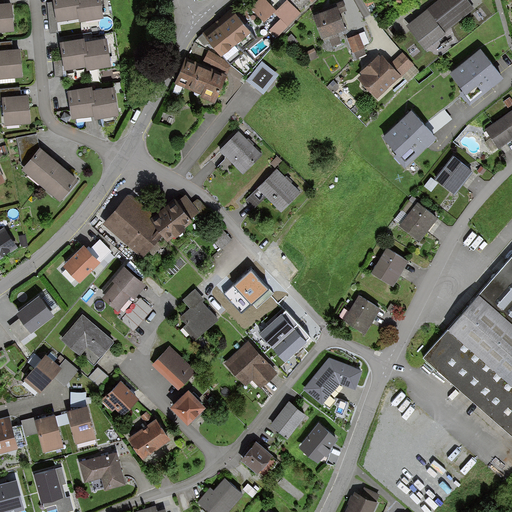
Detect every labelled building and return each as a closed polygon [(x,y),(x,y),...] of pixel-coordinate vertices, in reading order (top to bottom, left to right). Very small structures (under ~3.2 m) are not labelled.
[(95,0),(53,0),(56,21),(97,17),(95,0)] [(266,0),(259,0),(251,8),(264,22),(275,12),(277,11),(266,0)] [(277,11),(275,12),(282,19),(271,30),(277,36),(300,13),(287,0),(277,11)] [(468,0),(437,0),(406,25),(426,49),(446,33),(445,32),(475,8),(468,0)] [(337,7),(340,14),(347,11),(343,1),(336,4),(337,7)] [(9,5),(0,5),(0,34),(11,33),(9,5)] [(337,7),(313,16),(322,39),(346,30),(340,14),(337,7)] [(252,33),(232,9),(223,17),(203,34),(198,38),(204,46),(210,42),(221,57),(252,33)] [(358,34),(347,40),(353,54),(365,48),(358,34)] [(292,35),(288,38),(294,45),(298,41),(292,35)] [(103,42),(63,46),(65,70),(105,65),(103,42)] [(480,49),(450,74),(464,91),(460,94),(471,106),(504,78),(480,49)] [(21,50),(0,50),(0,80),(22,80),(21,50)] [(209,51),(204,61),(227,74),(231,67),(224,59),(209,51)] [(381,53),(357,76),(378,97),(401,74),(402,76),(413,65),(402,53),(391,64),(381,53)] [(228,75),(186,57),(175,84),(201,95),(200,97),(215,104),(228,75)] [(246,81),(264,95),(280,74),(262,60),(246,81)] [(110,89),(68,93),(71,120),(113,115),(110,89)] [(24,98),(0,100),(2,126),(26,124),(24,98)] [(445,110),(424,125),(433,134),(452,119),(445,110)] [(424,125),(412,112),(383,139),(397,153),(395,155),(406,169),(436,138),(433,134),(424,125)] [(511,139),(511,112),(485,130),(498,149),(511,139)] [(250,143),(239,132),(219,151),(242,174),(262,155),(250,143)] [(15,138),(20,170),(55,198),(72,178),(37,150),(34,135),(15,138)] [(277,156),(270,164),(275,168),(282,160),(277,156)] [(451,197),(471,175),(451,158),(431,180),(451,197)] [(288,180),(277,169),(246,200),(255,209),(266,197),(281,212),(300,192),(288,180)] [(152,222),(128,199),(105,224),(138,256),(160,233),(163,238),(193,216),(180,199),(152,222)] [(416,205),(399,227),(416,240),(433,218),(416,205)] [(1,231),(0,231),(0,255),(12,248),(1,231)] [(81,249),(63,266),(78,281),(108,251),(99,242),(86,254),(81,249)] [(404,261),(385,250),(372,274),(391,284),(404,261)] [(511,252),(420,359),(511,438),(511,252)] [(147,286),(125,267),(112,281),(115,284),(103,299),(119,312),(131,297),(135,300),(147,286)] [(251,268),(223,293),(241,314),(253,304),(257,308),(274,293),(251,268)] [(205,300),(195,289),(182,300),(190,308),(180,317),(187,325),(184,328),(196,341),(219,320),(203,302),(205,300)] [(52,314),(38,296),(17,312),(22,319),(13,326),(21,337),(52,314)] [(376,310),(358,298),(344,321),(362,333),(376,310)] [(286,310),(260,334),(285,361),(311,337),(286,310)] [(83,315),(61,340),(77,355),(79,352),(94,365),(114,342),(83,315)] [(249,340),(225,362),(245,383),(251,378),(260,388),(278,371),(249,340)] [(168,348),(153,363),(179,388),(194,373),(168,348)] [(60,366),(46,354),(24,381),(40,394),(55,377),(65,386),(79,370),(65,359),(60,366)] [(340,385),(356,391),(363,371),(329,358),(303,389),(322,406),(340,385)] [(97,368),(88,379),(96,386),(106,376),(97,368)] [(119,383),(102,402),(117,416),(134,397),(119,383)] [(188,391),(173,405),(189,421),(204,407),(188,391)] [(88,408),(88,393),(73,393),(73,408),(88,408)] [(343,415),(348,402),(335,397),(329,410),(343,415)] [(290,401),(270,425),(287,439),(307,415),(290,401)] [(54,417),(57,428),(70,424),(74,442),(92,437),(85,409),(54,417)] [(22,425),(25,437),(37,434),(42,451),(61,446),(52,417),(22,425)] [(165,440),(153,423),(128,441),(140,458),(165,440)] [(298,448),(318,464),(321,461),(326,463),(333,447),(339,439),(319,423),(298,448)] [(9,425),(0,427),(0,450),(15,447),(9,425)] [(256,442),(241,461),(259,476),(275,457),(256,442)] [(122,485),(114,455),(80,463),(85,482),(102,477),(105,489),(122,485)] [(53,469),(34,475),(42,501),(62,495),(53,469)] [(17,480),(0,485),(0,511),(7,511),(14,510),(14,511),(17,511),(25,510),(17,480)] [(205,511),(226,511),(240,496),(224,481),(212,495),(208,492),(197,505),(205,511)] [(345,511),(371,511),(378,496),(364,491),(362,497),(353,494),(345,511)]
